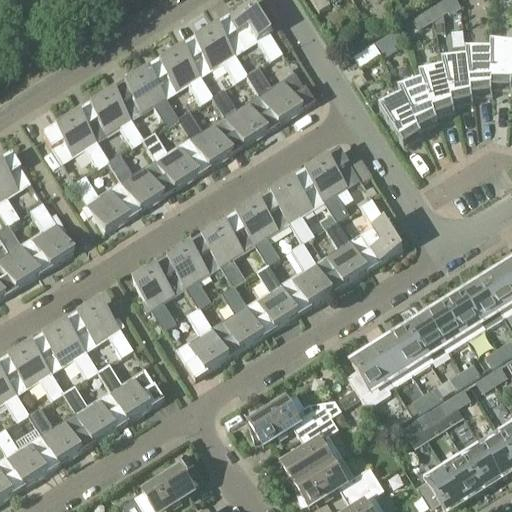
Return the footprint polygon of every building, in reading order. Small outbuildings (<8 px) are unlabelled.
[(340,0),(309,0),(320,18),(331,11),(330,7),(340,0)] [(459,9),(452,0),(442,7),(427,16),(434,26),(448,17),(448,16),(459,9)] [(246,82),(246,81),(234,61),(256,47),(269,69),(282,61),(268,40),(273,37),(272,35),(271,36),(267,28),(263,30),(251,11),(215,33),(246,82)] [(434,26),(427,16),(413,26),(419,36),(434,26)] [(385,36),(380,29),(373,34),(377,41),(385,36)] [(402,32),(386,43),(393,52),(408,42),(402,32)] [(246,83),(246,82),(215,33),(181,55),(211,103),(212,103),(199,83),(221,69),(235,90),(246,83)] [(352,54),(347,45),(336,51),(341,60),(352,54)] [(361,74),(382,61),(375,50),(354,63),(361,74)] [(511,52),(492,50),(492,58),(493,58),(492,95),(493,95),(500,95),(500,97),(511,97),(511,52)] [(181,55),(157,70),(146,77),(177,125),(165,105),(187,91),(200,112),(211,105),(212,104),(211,103),(181,55)] [(493,58),(492,58),(467,58),(468,66),(469,66),(472,102),(473,102),(480,102),(480,104),(493,102),(493,95),(492,95),(493,58)] [(469,66),(468,66),(443,68),(445,76),(453,112),(454,112),(461,110),(462,112),(474,110),(473,102),(472,102),(469,66)] [(246,82),(246,83),(277,131),(312,109),(294,81),(271,95),(258,74),(246,81),(246,82)] [(445,76),(420,81),(423,89),(424,89),(436,124),(436,123),(443,121),(444,123),(456,119),(454,112),(453,112),(445,76)] [(177,126),(177,125),(146,77),(112,98),(142,147),(143,146),(130,126),(152,112),(165,134),(177,126)] [(277,131),(246,83),(258,103),(236,117),(223,96),(212,103),(211,103),(212,104),(242,153),(277,131)] [(424,89),(423,89),(399,97),(403,104),(419,137),(420,137),(426,134),(427,136),(439,130),(436,123),(436,124),(424,89)] [(96,148),(106,141),(112,152),(124,145),(131,155),(142,148),(143,148),(142,147),(112,98),(88,113),(78,119),(77,120),(107,168),(108,168),(96,148)] [(212,104),(211,105),(224,125),(202,139),(188,118),(177,125),(177,126),(208,175),(242,153),(212,104)] [(403,104),(380,115),(405,155),(406,154),(405,152),(411,149),(412,150),(423,143),(420,137),(419,137),(403,104)] [(108,169),(107,168),(77,120),(42,142),(60,170),(83,156),(96,177),(108,170),(108,169)] [(177,126),(189,146),(167,160),(154,139),(143,146),(142,147),(143,148),(173,196),(208,175),(177,126)] [(143,148),(142,148),(155,168),(133,182),(119,161),(108,168),(107,168),(108,169),(139,218),(173,196),(143,148)] [(338,229),(339,229),(350,222),(337,201),(360,186),(372,206),(384,199),(367,173),(356,179),(342,157),(307,180),(338,228),(338,229)] [(7,233),(8,232),(19,225),(6,204),(29,190),(11,161),(0,168),(0,221),(6,232),(7,233)] [(108,169),(108,170),(120,190),(98,204),(85,182),(72,190),(85,211),(81,214),(82,216),(82,215),(87,223),(91,220),(103,240),(139,218),(108,169)] [(304,251),(304,250),(316,243),(302,222),(324,208),(337,228),(338,228),(307,180),(273,201),(303,250),(304,251)] [(269,273),(270,272),(281,265),(268,244),(290,230),(302,250),(303,250),(273,201),(238,223),(269,271),(269,273)] [(338,229),(369,278),(404,255),(392,236),(396,234),(391,226),(391,225),(391,224),(386,227),(373,206),(360,214),(374,235),(352,249),(339,229),(338,229)] [(8,232),(7,233),(38,281),(73,259),(61,240),(64,237),(60,230),(60,229),(59,228),(55,231),(42,209),(29,217),(42,238),(20,252),(8,232)] [(235,294),(246,287),(233,266),(255,252),(268,272),(269,271),(238,223),(204,245),(234,293),(235,294)] [(304,250),(304,251),(334,299),(369,278),(338,229),(338,228),(337,228),(326,235),(339,257),(317,270),(304,250)] [(0,298),(3,303),(38,281),(7,233),(6,232),(0,235),(0,247),(8,260),(0,265),(0,298)] [(169,266),(199,315),(200,316),(201,315),(212,309),(199,287),(221,273),(233,293),(234,293),(204,245),(169,266)] [(270,272),(269,273),(300,321),(334,299),(304,251),(303,250),(302,250),(291,257),(305,278),(282,292),(270,272)] [(199,315),(169,266),(134,288),(146,308),(142,310),(147,318),(146,318),(147,320),(152,317),(165,338),(177,330),(164,309),(186,295),(199,315)] [(511,268),(499,276),(511,295),(511,268)] [(235,294),(265,343),(300,321),(269,273),(269,271),(268,272),(257,279),(270,300),(248,314),(235,294)] [(481,287),(504,325),(511,319),(511,295),(499,276),(481,287)] [(463,299),(486,336),(504,325),(481,287),(463,299)] [(201,315),(200,316),(230,364),(265,343),(235,294),(234,293),(233,293),(222,300),(235,322),(213,335),(201,315)] [(445,310),(468,348),(486,336),(463,299),(445,310)] [(98,378),(99,378),(86,358),(109,344),(122,365),(134,357),(121,336),(126,333),(125,332),(124,332),(119,325),(115,327),(103,308),(68,330),(98,378)] [(426,322),(450,359),(468,348),(445,310),(426,322)] [(199,315),(188,322),(201,343),(177,358),(195,387),(230,364),(200,316),(199,315)] [(408,333),(431,370),(450,359),(426,322),(408,333)] [(64,400),(64,399),(52,379),(74,366),(87,387),(98,380),(99,379),(98,378),(68,330),(33,351),(64,400)] [(390,345),(413,382),(431,370),(408,333),(390,345)] [(371,356),(395,393),(413,382),(390,345),(371,356)] [(498,355),(504,365),(511,360),(511,349),(511,347),(498,355)] [(0,372),(0,375),(29,421),(30,421),(17,401),(39,387),(53,408),(64,401),(65,401),(64,400),(33,351),(0,372)] [(504,365),(498,355),(486,363),(492,373),(504,365)] [(395,393),(371,356),(352,368),(358,378),(348,384),(367,415),(392,400),(390,397),(395,393)] [(462,378),(468,388),(480,380),(474,370),(462,378)] [(98,378),(99,379),(130,428),(165,406),(147,377),(123,392),(110,371),(99,378),(98,378)] [(489,381),(495,391),(508,383),(502,374),(489,381)] [(0,411),(5,409),(18,430),(29,423),(30,423),(29,421),(0,375),(0,411)] [(468,388),(462,378),(449,386),(455,396),(468,388)] [(76,392),(64,399),(64,400),(65,401),(95,449),(130,428),(99,379),(98,380),(111,400),(89,414),(76,392)] [(495,391),(489,381),(477,389),(483,399),(495,391)] [(425,401),(431,411),(444,403),(438,393),(425,401)] [(453,404),(459,414),(471,406),(465,396),(453,404)] [(41,414),(30,421),(29,421),(30,423),(60,471),(95,449),(65,401),(64,401),(76,421),(54,435),(41,414)] [(431,411),(425,401),(413,409),(419,419),(431,411)] [(300,445),(332,425),(342,419),(336,409),(309,412),(305,415),(297,402),(278,413),(277,410),(262,415),(264,422),(249,431),(252,442),(253,442),(256,453),(263,451),(264,453),(294,435),(300,445)] [(464,423),(459,414),(453,404),(434,416),(440,426),(446,435),(458,427),(464,423)] [(422,437),(435,429),(440,426),(434,416),(429,419),(416,427),(422,437)] [(6,436),(0,439),(0,451),(26,493),(60,471),(30,423),(29,423),(42,443),(20,457),(6,436)] [(295,494),(343,463),(330,443),(340,437),(332,425),(300,445),(306,455),(282,470),(291,484),(289,486),(288,485),(287,486),(295,494)] [(511,426),(497,435),(511,458),(511,426)] [(385,443),(392,438),(395,437),(389,427),(386,428),(379,433),(385,443)] [(422,437),(416,427),(399,438),(406,447),(410,445),(422,437)] [(511,478),(511,458),(497,435),(479,447),(503,484),(511,478)] [(503,484),(479,447),(461,458),(484,495),(503,484)] [(0,509),(26,493),(0,451),(0,453),(7,465),(0,469),(0,509)] [(484,495),(461,458),(443,470),(466,507),(484,495)] [(346,506),(378,486),(371,475),(355,484),(343,463),(295,494),(298,503),(301,511),(314,511),(339,496),(346,506)] [(457,511),(466,507),(443,470),(424,481),(428,488),(418,495),(428,511),(435,511),(441,509),(442,511),(457,511)] [(174,511),(196,499),(194,496),(199,491),(190,483),(191,483),(182,475),(167,485),(162,479),(151,491),(154,493),(135,505),(139,511),(174,511)] [(380,511),(375,504),(385,498),(378,486),(346,506),(349,511),(380,511)] [(413,511),(427,511),(423,503),(412,510),(413,511)]
